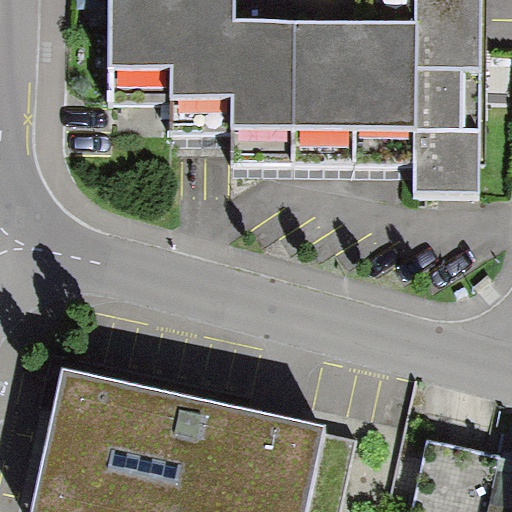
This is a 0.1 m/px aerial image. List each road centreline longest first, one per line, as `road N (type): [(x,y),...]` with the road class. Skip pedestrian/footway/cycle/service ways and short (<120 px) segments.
road 1 (residential): [(0,248),(511,370)]
road 2 (residential): [(2,0),(0,124)]
